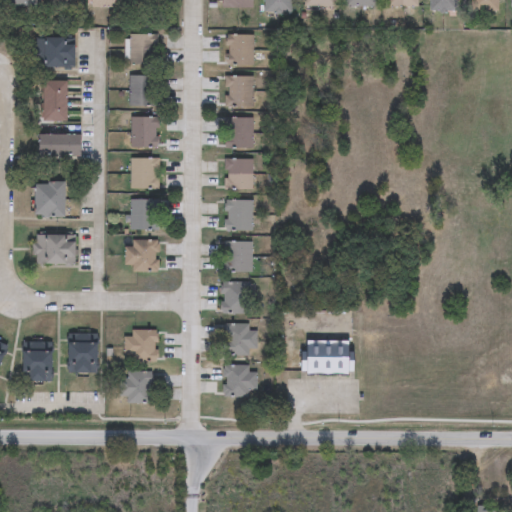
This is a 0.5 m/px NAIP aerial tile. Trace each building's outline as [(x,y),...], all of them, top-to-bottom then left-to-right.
[(42,0),(42,8),(10,8),(10,0),(42,0)] [(51,0),(83,0),(84,7),(52,8),(51,0)] [(124,0),(124,8),(92,8),(92,0),(124,0)] [(133,0),(166,0),(167,11),(133,12),(133,0)] [(255,0),(255,10),(223,10),(223,0),(255,0)] [(265,0),(292,0),(292,14),(265,14),(265,0)] [(305,8),(305,0),(336,0),(336,8),(305,8)] [(377,0),(377,8),(346,8),(346,0),(377,0)] [(388,8),(388,0),(418,0),(418,8),(388,8)] [(457,0),(457,13),(431,13),(431,0),(457,0)] [(473,12),(473,0),(498,0),(498,12),(473,12)] [(159,36),(159,66),(129,66),(129,36),(159,36)] [(254,37),(254,67),(227,67),(227,37),(254,37)] [(68,47),(77,47),(77,69),(36,69),(36,40),(68,40),(68,47)] [(130,78),(152,78),(152,107),(130,107),(130,78)] [(253,109),(225,109),(225,78),(253,78),(253,109)] [(69,83),(69,123),(45,123),(45,83),(69,83)] [(131,149),(131,118),(159,118),(159,149),(131,149)] [(253,119),(253,150),(225,150),(225,119),(253,119)] [(39,158),(39,135),(81,136),(81,158),(39,158)] [(130,190),(130,160),(159,160),(159,190),(130,190)] [(253,161),(253,191),(224,191),(224,161),(253,161)] [(36,184),(66,184),(66,218),(36,218),(36,184)] [(153,200),(153,230),(130,230),(130,200),(153,200)] [(251,232),(225,232),(225,201),(251,201),(251,232)] [(72,242),(75,242),(75,266),(33,266),(33,236),(72,236),(72,242)] [(127,273),(127,247),(132,247),(132,240),(158,240),(158,273),(127,273)] [(251,273),(223,273),(223,242),(251,242),(251,273)] [(250,315),(221,315),(221,283),(250,283),(250,315)] [(248,350),(248,356),(223,356),(223,324),(248,324),(248,331),(256,331),(256,350),(248,350)] [(125,339),(132,339),(132,331),(157,331),(157,363),(125,363),(125,339)] [(306,376),(306,341),(351,341),(351,376),(306,376)] [(0,343),(8,346),(0,368),(0,343)] [(53,343),(53,383),(23,383),(23,343),(53,343)] [(99,374),(69,374),(69,343),(99,343),(99,374)] [(248,366),(248,373),(256,373),(256,397),(222,397),(222,366),(248,366)] [(127,405),(127,397),(119,397),(119,374),(152,374),(152,405),(127,405)]
